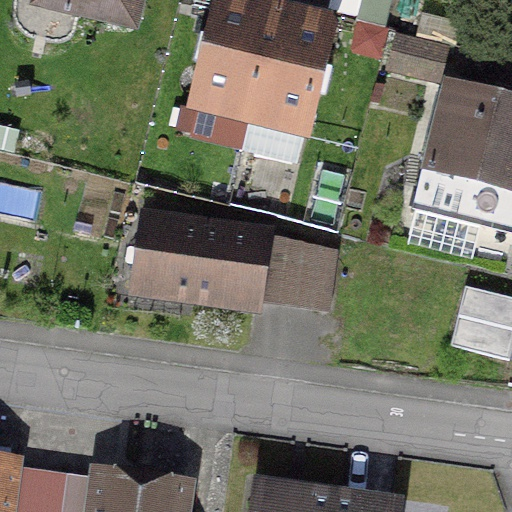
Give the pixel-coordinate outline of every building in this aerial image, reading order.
[(128,26),(134,0),(61,0),(60,9),(128,26)] [(319,27),(284,18),(266,14),(218,2),(209,42),(199,40),(192,66),(202,69),(192,109),(301,136),(311,96),(321,98),(328,72),(318,69),(326,37),(319,27)] [(435,85),(443,53),(394,41),(386,72),(435,85)] [(511,110),(451,95),(421,214),(509,236),(511,225),(511,110)] [(144,219),(134,291),(252,308),(261,242),(201,233),(202,227),(144,219)] [(511,335),(511,316),(457,301),(441,359),(501,376),(511,335)] [(0,511),(4,511),(11,466),(0,464),(0,511)] [(179,511),(182,490),(96,478),(90,511),(179,511)] [(380,511),(333,505),(334,502),(254,490),(250,511),(380,511)]
